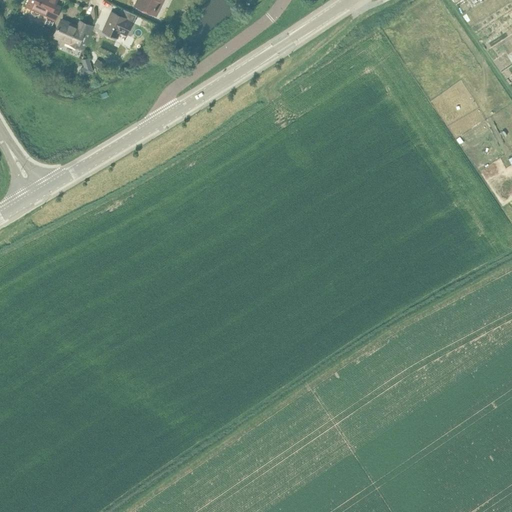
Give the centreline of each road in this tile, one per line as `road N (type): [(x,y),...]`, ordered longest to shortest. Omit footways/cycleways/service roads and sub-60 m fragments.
road 1 (secondary): [(156,123),(349,0)]
road 2 (residential): [(156,123),(171,90),(284,0)]
road 3 (secondary): [(36,194),(156,123)]
